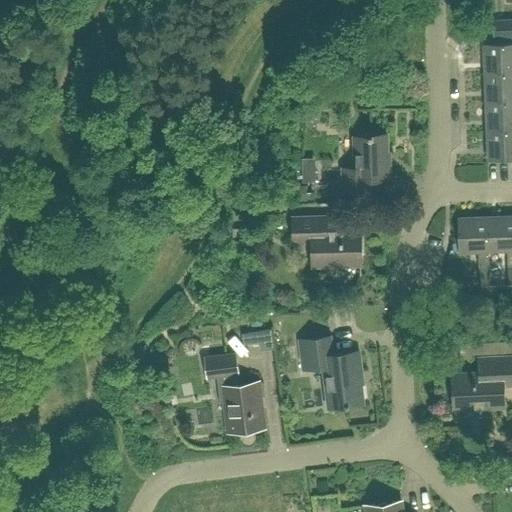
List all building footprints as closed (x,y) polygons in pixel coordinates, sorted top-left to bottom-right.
[(511,19),(497,20),(498,37),(511,36),(511,19)] [(511,70),(511,41),(485,43),(486,72),(511,70)] [(511,70),(486,72),(487,101),(511,100),(511,70)] [(511,100),(487,101),(488,130),(511,129),(511,100)] [(511,129),(488,130),(488,159),(511,158),(511,129)] [(387,162),(386,133),(369,133),(369,136),(354,137),(355,167),(343,168),(344,192),(370,191),(370,179),(390,178),(390,162),(387,162)] [(310,182),(310,157),(301,157),(301,182),(310,182)] [(511,213),(488,215),(489,250),(491,250),(508,249),(509,264),(511,264),(511,213)] [(323,229),(323,215),(293,217),(294,243),(312,242),(313,266),(361,264),(360,228),(323,229)] [(489,250),(488,215),(459,216),(460,251),(480,250),(480,265),(491,265),(491,250),(489,250)] [(273,348),(270,329),(242,333),(243,344),(259,342),(260,350),(273,348)] [(333,354),(330,336),(301,340),(305,369),(324,366),(329,407),(363,402),(359,371),(361,371),(359,351),(333,354)] [(238,373),(235,355),(205,359),(207,377),(225,375),(226,386),(223,386),(229,431),(265,426),(259,382),(238,385),(236,373),(238,373)] [(511,384),(511,355),(485,356),(485,372),(456,373),(457,408),(502,406),(501,385),(511,384)] [(402,511),(401,500),(366,504),(367,511),(402,511)]
